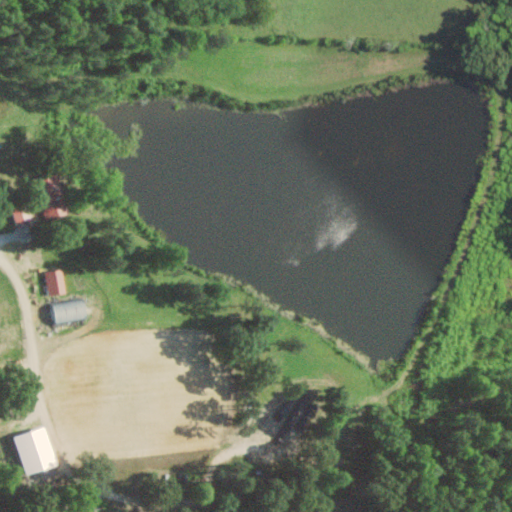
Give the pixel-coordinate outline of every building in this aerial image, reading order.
[(36,182),(51,221),(72,213),(58,174),(36,182)] [(36,221),(32,204),(14,208),(18,224),(36,221)] [(46,272),(51,296),(68,293),(63,268),(46,272)] [(57,322),(89,319),(86,298),(55,302),(57,322)] [(27,475),(59,466),(49,427),(16,435),(27,475)]
